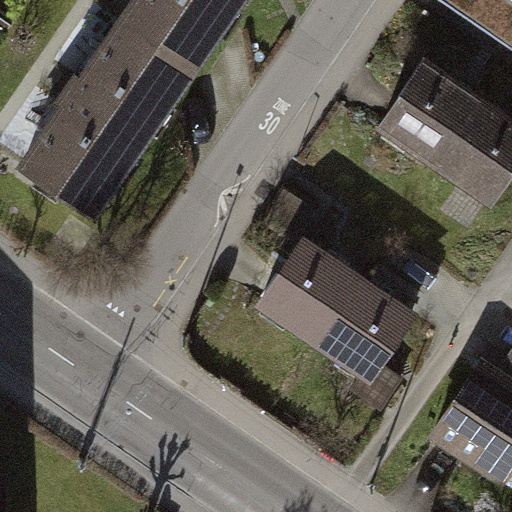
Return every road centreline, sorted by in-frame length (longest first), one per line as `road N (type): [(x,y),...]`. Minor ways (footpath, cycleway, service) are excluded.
road 1 (residential): [(90,380),(348,0)]
road 2 (tertiary): [(90,380),(285,511)]
